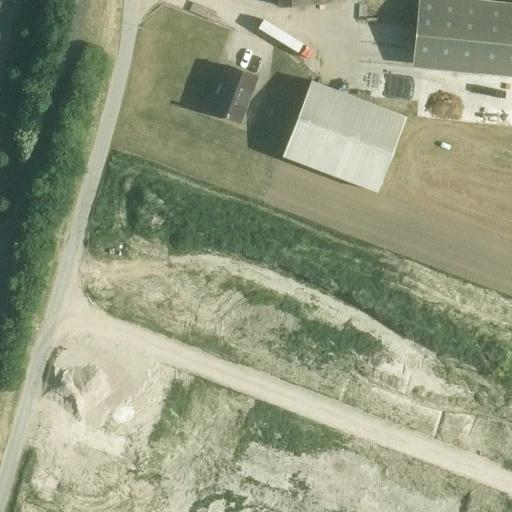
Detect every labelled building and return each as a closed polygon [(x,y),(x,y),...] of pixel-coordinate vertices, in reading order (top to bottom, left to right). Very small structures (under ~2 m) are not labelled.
[(511,4),(469,0),(417,0),(411,67),(511,76),(511,4)] [(213,93),(207,110),(240,123),(257,77),(226,66),(216,94),(213,93)] [(311,81),(282,156),(377,192),(405,117),(311,81)] [(333,333),(337,322),(228,284),(208,341),(352,391),(363,358),(350,353),(354,341),(333,333)] [(122,391),(130,395),(150,351),(114,336),(85,403),(111,414),(122,391)] [(250,411),(229,469),(345,511),(452,511),(461,488),(250,411)] [(275,511),(196,484),(185,511),(275,511)]
